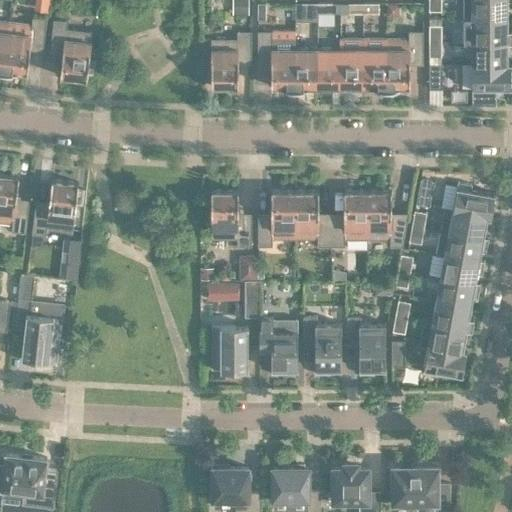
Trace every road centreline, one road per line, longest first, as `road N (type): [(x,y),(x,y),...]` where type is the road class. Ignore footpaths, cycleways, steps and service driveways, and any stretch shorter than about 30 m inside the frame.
road 1 (residential): [(0,404),(202,421),(484,420),(511,279)]
road 2 (residential): [(0,116),(202,135),(511,135)]
